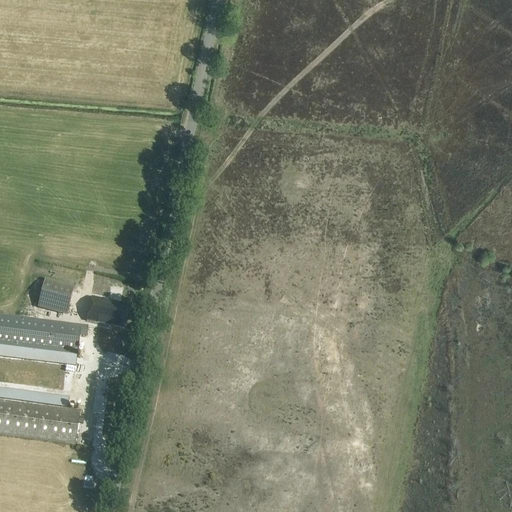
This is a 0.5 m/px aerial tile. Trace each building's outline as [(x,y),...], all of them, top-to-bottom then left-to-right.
[(69,259),(69,255),(51,254),(50,263),(60,263),(60,258),(69,259)] [(67,315),(74,286),(44,279),(37,307),(67,315)] [(31,311),(34,295),(27,293),(24,310),(31,311)] [(122,330),(128,305),(91,297),(86,321),(114,327),(113,328),(122,330)] [(0,346),(76,356),(78,336),(78,335),(85,336),(86,327),(0,316),(0,346)] [(113,334),(104,332),(106,327),(98,325),(94,342),(109,346),(113,334)] [(0,356),(75,365),(76,356),(0,346),(0,356)] [(71,386),(72,365),(21,363),(20,384),(71,386)] [(90,377),(88,385),(93,387),(96,380),(90,377)] [(0,390),(0,400),(67,410),(68,400),(0,390)] [(79,418),(80,411),(0,400),(0,435),(75,445),(78,423),(79,418)]
